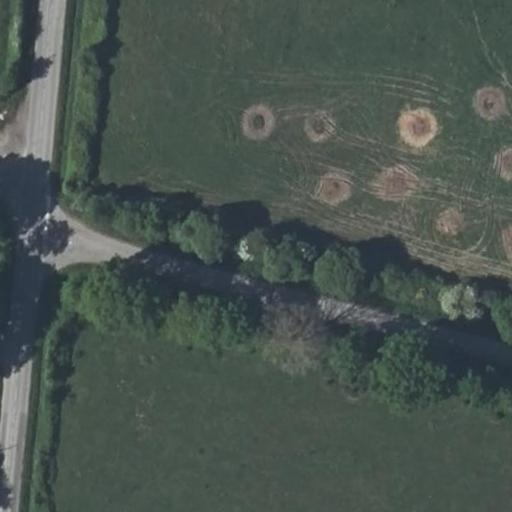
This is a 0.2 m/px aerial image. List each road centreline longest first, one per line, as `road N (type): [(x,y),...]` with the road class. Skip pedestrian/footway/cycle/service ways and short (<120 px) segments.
road 1 (unclassified): [(511,356),(32,234)]
road 2 (tertiary): [(2,511),(32,234)]
road 3 (tertiary): [(36,202),(54,0)]
